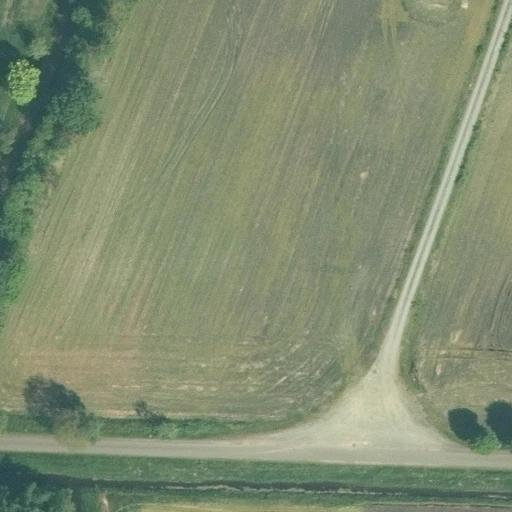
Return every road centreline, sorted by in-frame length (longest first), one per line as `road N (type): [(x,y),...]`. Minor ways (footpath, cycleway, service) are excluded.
road 1 (unclassified): [(511,461),(0,438)]
road 2 (track): [(455,156),(349,455)]
road 3 (track): [(0,196),(78,0)]
road 4 (track): [(455,156),(511,4)]
